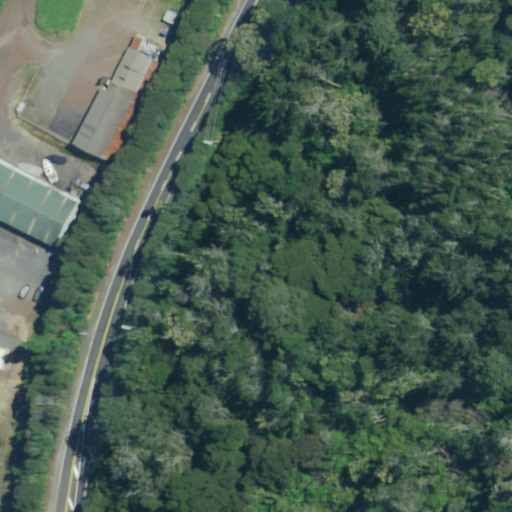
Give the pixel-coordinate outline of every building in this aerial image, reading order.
[(95,0),(86,0),(84,8),(92,10),(95,0)] [(181,16),(169,12),(166,22),(177,26),(181,16)] [(172,67),(135,47),(84,146),(121,165),(172,67)] [(81,197),(0,155),(0,215),(57,245),(81,197)] [(0,372),(10,374),(13,352),(0,349),(0,372)]
